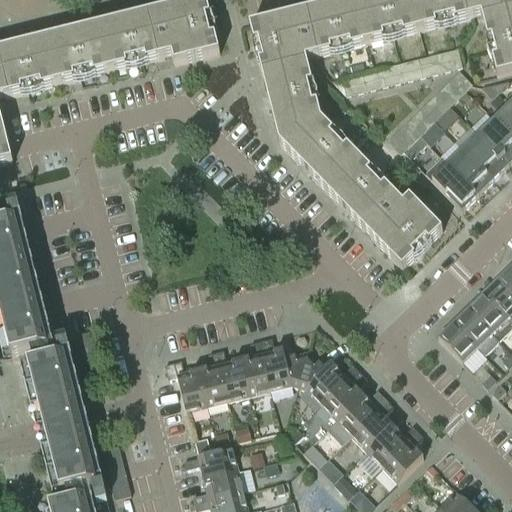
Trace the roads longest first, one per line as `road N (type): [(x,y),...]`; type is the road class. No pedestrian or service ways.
road 1 (residential): [(97,214),(75,133),(176,107),(342,278)]
road 2 (residential): [(342,278),(129,334)]
road 3 (residential): [(117,291),(51,307),(32,230),(97,214)]
road 4 (residential): [(511,486),(398,368),(391,350),(397,332)]
road 5 (residential): [(397,332),(511,224)]
road 6 (residential): [(0,447),(145,406)]
